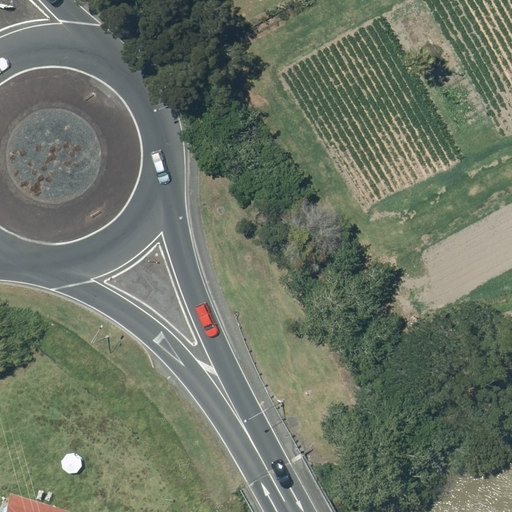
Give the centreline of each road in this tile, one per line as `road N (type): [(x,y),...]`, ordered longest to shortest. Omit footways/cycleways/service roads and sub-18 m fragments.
road 1 (primary): [(124,217),(291,511)]
road 2 (primary): [(28,54),(98,56),(127,75),(148,104),(157,138),(153,173),(124,217)]
road 3 (primary): [(124,217),(94,235),(61,241),(0,220)]
